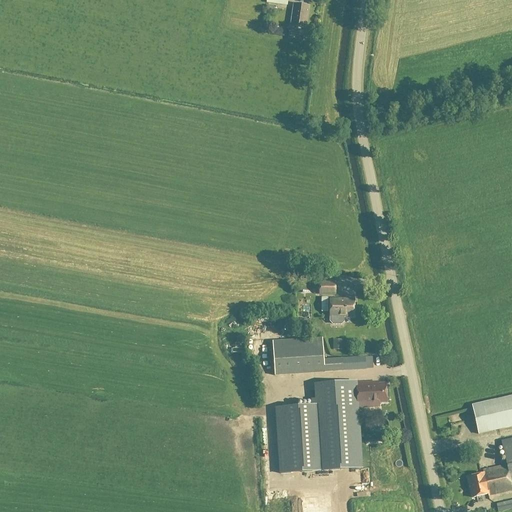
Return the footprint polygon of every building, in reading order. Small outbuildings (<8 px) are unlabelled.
[(240,10),(240,0),(227,0),(225,0),(225,10),(240,10)] [(305,30),(308,8),(293,6),(290,28),(305,30)] [(334,296),(334,284),(318,284),(318,296),(334,296)] [(329,319),(353,318),(353,301),(329,301),(329,319)] [(363,359),(362,359),(322,361),(323,374),(363,371),(363,370),(363,359)] [(365,386),(365,382),(354,383),(356,409),(378,408),(378,404),(386,404),(385,385),(365,386)] [(279,475),(360,470),(354,383),(325,384),(326,402),(274,405),(279,475)] [(511,427),(511,397),(471,407),(477,435),(511,427)] [(511,439),(500,442),(506,467),(484,472),(485,475),(466,478),(470,499),(487,496),(488,497),(511,491),(511,439)] [(350,493),(364,493),(364,484),(351,483),(350,493)] [(496,511),(503,511),(511,510),(511,501),(495,506),(496,511)]
